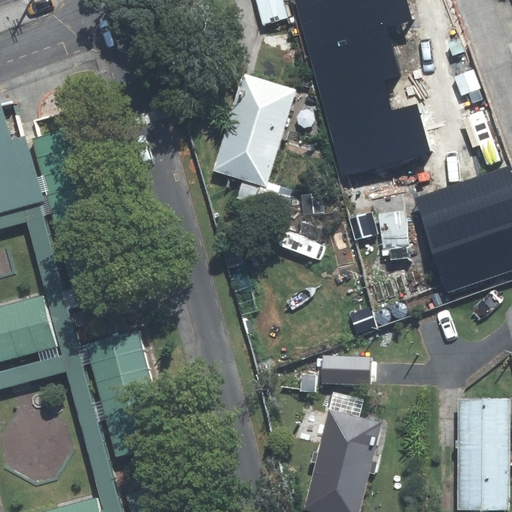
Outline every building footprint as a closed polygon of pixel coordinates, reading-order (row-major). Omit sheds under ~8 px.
[(265,0),(271,21),(295,14),(290,0),(265,0)] [(413,21),(407,0),(294,0),(342,176),(430,153),(417,105),(393,111),(386,82),(400,79),(387,28),(413,21)] [(222,167),(250,176),(244,196),(262,202),(269,181),(274,184),(305,86),(253,70),(222,167)] [(0,97),(0,216),(52,203),(36,138),(24,141),(11,95),(0,97)] [(41,140),(58,203),(48,206),(51,216),(60,214),(80,290),(70,293),(75,312),(133,297),(88,128),(41,140)] [(415,199),(448,293),(511,270),(511,173),(509,166),(415,199)] [(411,248),(407,210),(380,212),(384,251),(411,248)] [(299,231),(279,233),(283,281),(304,279),(299,231)] [(0,361),(49,348),(51,356),(68,352),(52,291),(0,305),(0,361)] [(112,398),(103,400),(107,416),(116,414),(126,452),(177,440),(149,327),(88,342),(93,361),(102,359),(112,398)] [(365,358),(338,356),(336,380),(364,382),(365,358)] [(468,506),(477,506),(476,511),(495,511),(495,506),(511,505),(511,394),(469,395),(468,506)] [(326,405),(299,403),(296,440),(322,442),(326,405)] [(336,412),(311,510),(320,511),(367,511),(378,473),(381,461),(390,425),(336,412)] [(196,511),(188,478),(137,491),(143,510),(134,511),(196,511)] [(113,511),(108,494),(39,511),(113,511)]
